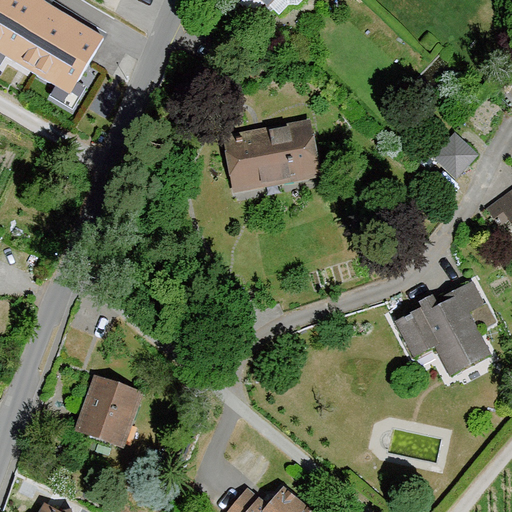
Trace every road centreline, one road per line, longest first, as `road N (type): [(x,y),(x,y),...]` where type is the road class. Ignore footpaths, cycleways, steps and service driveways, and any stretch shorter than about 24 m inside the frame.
road 1 (unclassified): [(364,511),(70,264)]
road 2 (tertiary): [(175,0),(70,264)]
road 3 (tertiary): [(70,264),(11,426)]
road 4 (unknown): [(0,106),(55,137),(115,152)]
